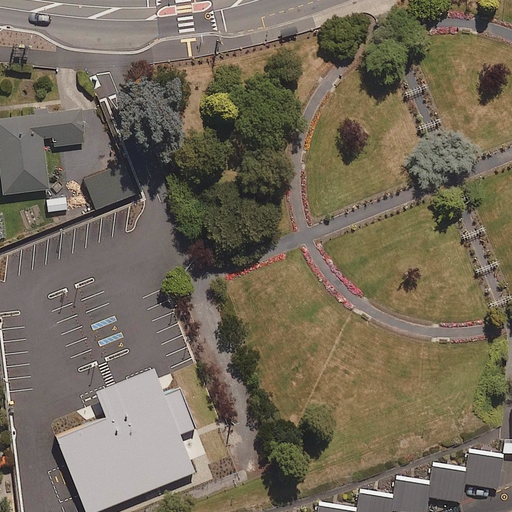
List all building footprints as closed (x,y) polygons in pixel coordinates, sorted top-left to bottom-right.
[(85,143),(80,108),(46,112),(46,108),(33,109),(33,114),(0,117),(0,179),(2,194),(49,188),(42,138),(52,137),(53,147),(85,143)] [(119,163),(82,178),(95,210),(131,195),(119,163)] [(39,308),(28,278),(0,288),(0,304),(6,320),(39,308)] [(95,391),(106,419),(166,396),(154,367),(95,391)] [(95,511),(196,473),(166,396),(106,419),(57,439),(85,511),(95,511)] [(511,401),(509,402),(509,437),(502,437),(502,449),(511,449),(511,401)] [(466,446),(464,465),(463,480),(496,483),(499,449),(466,446)] [(428,462),(427,478),(425,495),(461,498),(463,480),(464,465),(428,462)] [(423,511),(425,495),(427,478),(390,475),(388,493),(387,508),(423,511)] [(70,511),(61,489),(17,508),(18,511),(70,511)] [(386,511),(387,508),(388,493),(356,489),(354,504),(353,511),(386,511)] [(353,511),(354,504),(316,500),(315,511),(353,511)]
